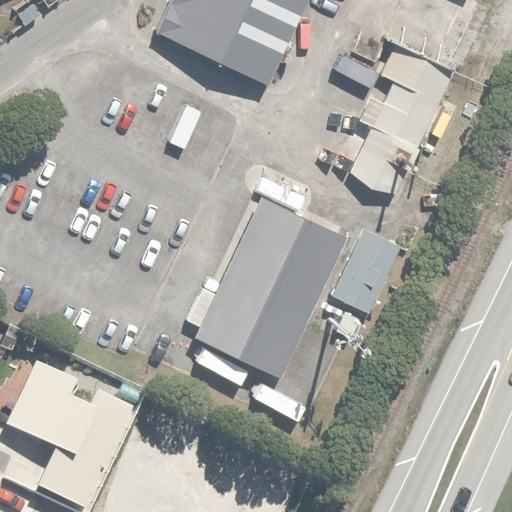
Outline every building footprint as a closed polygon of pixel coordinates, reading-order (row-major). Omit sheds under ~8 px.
[(260,67),(292,0),(164,0),(157,17),(260,67)] [(453,52),(478,0),(400,0),(390,22),(453,52)] [(391,180),(453,52),(416,34),(354,163),(391,180)] [(345,224),(260,186),(194,335),(280,373),(345,224)] [(406,247),(364,227),(332,294),(374,314),(406,247)]
